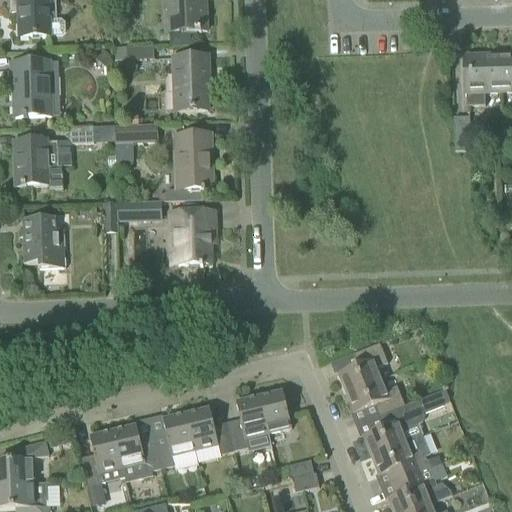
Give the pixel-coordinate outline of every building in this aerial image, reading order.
[(20,39),(50,38),(62,37),(65,34),(65,25),(62,22),(49,22),(48,0),(45,0),(38,0),(37,0),(9,0),(9,2),(19,2),(20,39)] [(167,0),(169,35),(207,33),(206,9),(202,9),(202,0),(167,0)] [(154,49),(126,50),(127,64),(155,62),(154,49)] [(511,56),(499,57),(500,95),(511,94),(511,56)] [(466,109),(485,108),(485,95),(500,95),(499,57),(464,59),(466,109)] [(174,61),(176,114),(208,113),(207,90),(204,90),(204,82),(208,82),(208,59),(174,61)] [(60,98),(59,65),(11,67),(12,82),(14,82),(15,120),(49,119),(48,99),(60,98)] [(471,153),(469,119),(453,120),(455,154),(471,153)] [(156,129),(115,131),(116,148),(157,146),(156,129)] [(93,130),(68,131),(68,147),(94,147),(93,130)] [(174,138),(175,193),(167,193),(165,195),(165,205),(203,203),(203,192),(212,192),(212,173),(209,173),(207,138),(210,138),(210,137),(174,138)] [(15,161),(16,189),(49,187),(49,193),(64,192),(63,169),(59,169),(58,143),(18,144),(18,161),(15,161)] [(161,224),(161,205),(116,207),(117,226),(161,224)] [(118,236),(117,226),(116,207),(103,207),(105,237),(118,236)] [(214,235),(213,215),(176,216),(178,268),(210,267),(209,235),(214,235)] [(39,272),(65,272),(64,233),(55,234),(55,222),(22,222),(22,233),(18,233),(18,241),(23,240),(24,267),(38,266),(39,272)] [(338,376),(346,396),(382,382),(377,369),(387,365),(379,346),(353,357),(358,368),(338,376)] [(405,409),(396,388),(386,392),(382,382),(346,396),(354,416),(374,408),(378,419),(405,409)] [(292,431),(283,394),(259,400),(267,437),(292,431)] [(267,437),(259,400),(236,406),(242,429),(228,432),(234,455),(248,452),(245,442),(267,437)] [(402,432),(412,428),(413,429),(422,425),(425,418),(419,403),(405,409),(378,419),(383,430),(362,439),(371,458),(407,444),(402,432)] [(221,459),(234,455),(228,432),(215,435),(210,412),(186,417),(195,454),(218,449),(221,459)] [(169,446),(155,449),(161,472),(175,469),(173,460),(195,454),(186,417),(163,423),(169,446)] [(161,472),(155,449),(142,452),(136,429),(111,435),(121,472),(132,469),(135,480),(140,483),(153,480),(152,475),(161,472)] [(102,487),(122,482),(120,472),(111,435),(90,440),(95,463),(82,467),(88,489),(89,489),(89,490),(102,487)] [(407,444),(371,458),(379,479),(399,470),(403,481),(430,471),(422,452),(412,456),(407,444)] [(0,488),(33,487),(31,464),(49,460),(45,446),(12,453),(13,463),(0,463),(0,488)] [(289,483),(292,482),(314,477),(310,464),(286,470),(289,483)] [(450,494),(441,487),(437,488),(430,471),(403,481),(408,493),(388,501),(392,511),(417,511),(432,506),(433,507),(452,499),(450,494)] [(314,477),(292,482),(295,496),(319,490),(316,477),(314,477)] [(46,486),(33,487),(0,488),(0,511),(21,511),(49,511),(49,510),(45,511),(45,503),(47,503),(46,486)]
